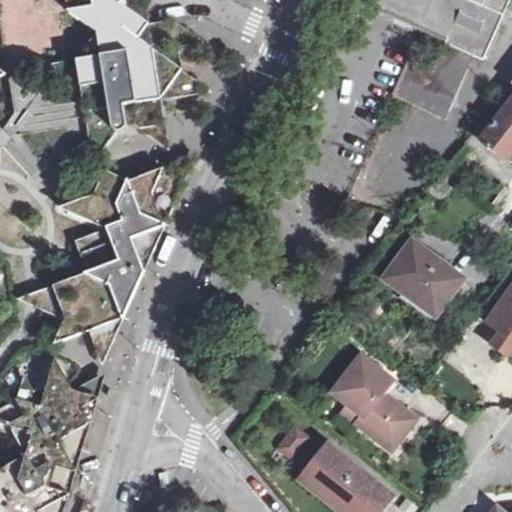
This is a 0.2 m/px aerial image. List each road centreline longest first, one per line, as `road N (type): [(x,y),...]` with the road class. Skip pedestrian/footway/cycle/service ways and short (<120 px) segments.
road 1 (unclassified): [(304,0),(188,267),(139,419)]
road 2 (residential): [(257,511),(201,450),(139,419)]
